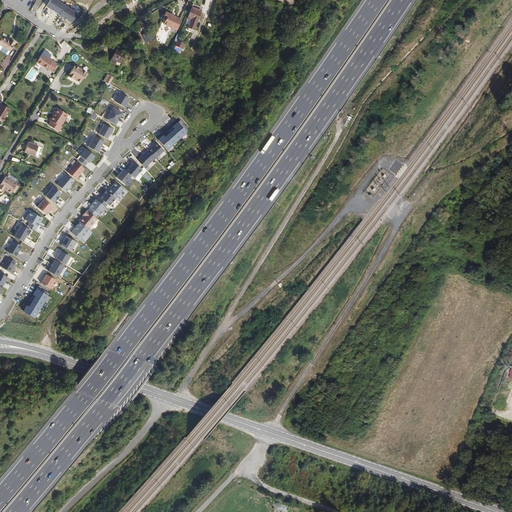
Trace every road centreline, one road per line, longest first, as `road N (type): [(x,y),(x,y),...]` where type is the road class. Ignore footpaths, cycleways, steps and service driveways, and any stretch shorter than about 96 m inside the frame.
road 1 (motorway): [(15,511),(259,203),(402,0)]
road 2 (motorway): [(376,0),(170,285),(0,496)]
road 3 (primary): [(497,511),(25,349)]
road 4 (track): [(49,355),(49,318),(281,57),(276,33),(284,2)]
road 5 (residential): [(0,315),(51,230),(115,149)]
road 6 (track): [(501,0),(387,162)]
road 7 (residential): [(1,0),(67,38),(111,34),(143,17)]
road 8 (track): [(397,217),(436,177),(500,150),(511,162)]
